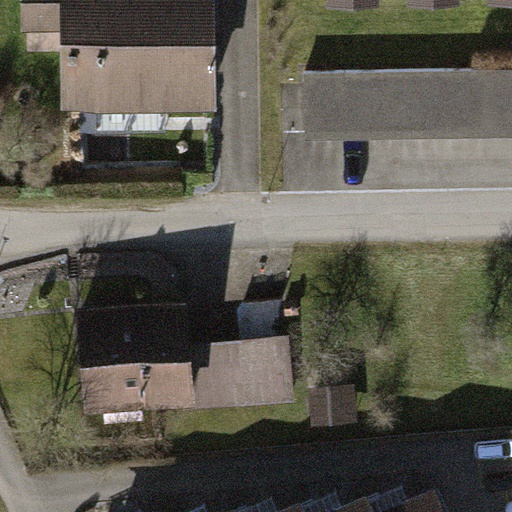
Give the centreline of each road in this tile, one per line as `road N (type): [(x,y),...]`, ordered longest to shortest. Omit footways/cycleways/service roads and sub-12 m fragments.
road 1 (residential): [(16,492),(437,450),(489,485),(495,511)]
road 2 (residential): [(0,226),(239,231),(511,218)]
